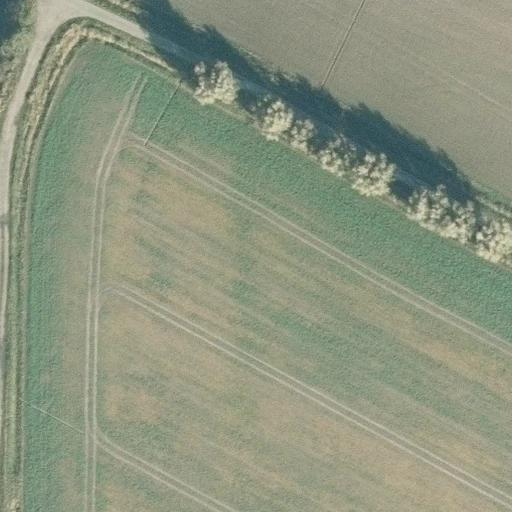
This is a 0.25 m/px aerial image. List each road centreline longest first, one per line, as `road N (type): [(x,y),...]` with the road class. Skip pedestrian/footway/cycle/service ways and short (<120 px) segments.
road 1 (unclassified): [(511,233),(60,0)]
road 2 (track): [(0,337),(7,147),(57,0)]
